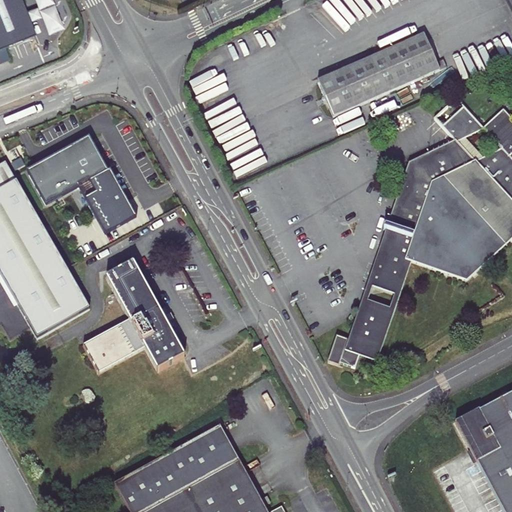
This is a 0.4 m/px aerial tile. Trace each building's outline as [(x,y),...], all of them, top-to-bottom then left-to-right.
[(0,0),(0,51),(34,38),(28,24),(23,12),(18,0),(0,0)] [(31,0),(34,7),(23,12),(28,24),(39,19),(46,35),(62,29),(50,0),(31,0)] [(423,37),(317,84),(333,119),(439,72),(423,37)] [(457,145),(411,169),(372,284),(394,291),(405,261),(410,262),(466,281),(511,238),(511,120),(503,111),(483,129),(462,106),(462,109),(441,128),(454,142),(457,145)] [(27,173),(29,176),(62,158),(64,162),(91,147),(106,174),(78,189),(77,188),(45,206),(46,207),(108,173),(89,138),(27,173)] [(372,284),(411,169),(457,145),(454,142),(407,164),(360,305),(349,337),(354,339),(365,305),(388,312),(373,356),(360,352),(358,358),(376,364),(410,262),(405,261),(394,291),(372,284)] [(62,158),(29,176),(45,206),(77,188),(78,189),(106,174),(91,147),(64,162),(62,158)] [(6,163),(0,166),(0,274),(37,339),(89,310),(6,163)] [(157,373),(184,359),(169,331),(175,328),(171,321),(173,320),(170,314),(167,315),(164,308),(158,311),(133,264),(105,280),(129,322),(82,348),(98,375),(144,350),(157,373)] [(354,339),(349,337),(347,342),(336,337),(327,362),(342,367),(342,365),(354,369),(358,358),(360,352),(373,356),(388,312),(365,305),(354,339)] [(501,511),(511,511),(511,393),(454,424),(467,449),(465,450),(471,462),(474,461),(501,511)] [(128,511),(283,511),(281,508),(272,511),(265,511),(219,427),(113,485),(128,511)]
